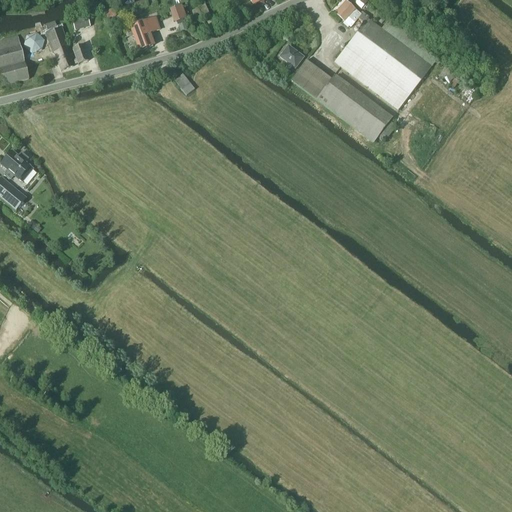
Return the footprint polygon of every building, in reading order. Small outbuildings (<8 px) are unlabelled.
[(360,16),(345,3),(334,15),(350,28),(357,20),(360,16)] [(181,7),(171,10),(176,22),(186,19),(181,7)] [(438,59),(399,30),(388,22),(381,31),(367,21),(369,19),(363,15),(361,17),(360,16),(357,20),(363,25),(334,64),(398,112),(438,59)] [(74,32),(90,28),(87,18),(72,22),(74,32)] [(148,35),(159,31),(154,19),(129,29),(138,53),(152,47),(148,35)] [(75,66),(74,62),(71,63),(66,49),(68,49),(61,29),(57,30),(54,23),(45,26),(48,34),(45,35),(52,54),(53,54),(60,72),(73,67),(75,66)] [(45,43),(38,35),(28,38),(25,48),(32,56),(43,53),(45,43)] [(0,85),(1,87),(28,80),(17,37),(0,40),(0,85)] [(74,62),(75,66),(77,65),(77,66),(87,62),(82,47),(72,51),(76,62),(74,62)] [(288,48),(280,59),(294,70),(302,59),(288,48)] [(334,77),(331,81),(306,62),(290,82),(372,144),(392,119),(339,80),(339,81),(334,77)] [(186,97),(194,90),(182,76),(174,82),(186,97)] [(21,154),(18,158),(11,153),(0,166),(7,172),(4,176),(10,181),(14,177),(22,184),(33,171),(25,164),(28,160),(21,154)] [(0,180),(0,199),(15,212),(25,200),(1,179),(0,180)] [(32,230),(33,231),(36,227),(36,226),(31,222),(30,224),(28,227),(32,230)]
